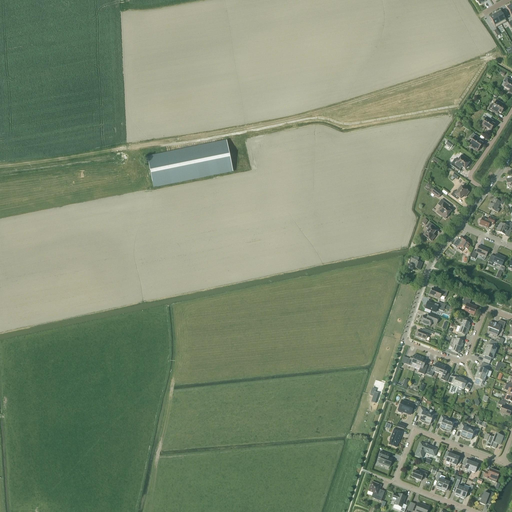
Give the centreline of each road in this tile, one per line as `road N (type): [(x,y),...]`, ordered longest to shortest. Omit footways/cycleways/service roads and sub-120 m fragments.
road 1 (track): [(258,129),(457,106),(487,59),(511,70)]
road 2 (residential): [(511,318),(486,310),(460,362),(403,340),(431,260),(459,225)]
road 3 (track): [(403,340),(345,511)]
road 4 (residential): [(501,463),(414,430),(395,480)]
